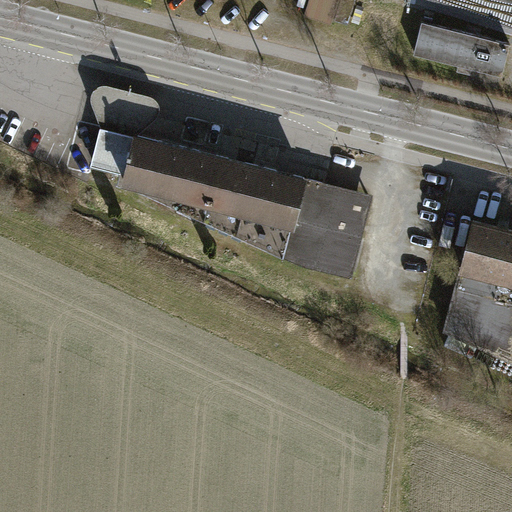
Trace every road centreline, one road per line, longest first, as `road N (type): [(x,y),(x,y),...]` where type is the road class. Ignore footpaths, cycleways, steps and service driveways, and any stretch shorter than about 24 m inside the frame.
road 1 (track): [(511,445),(0,209)]
road 2 (primary): [(511,149),(0,18)]
